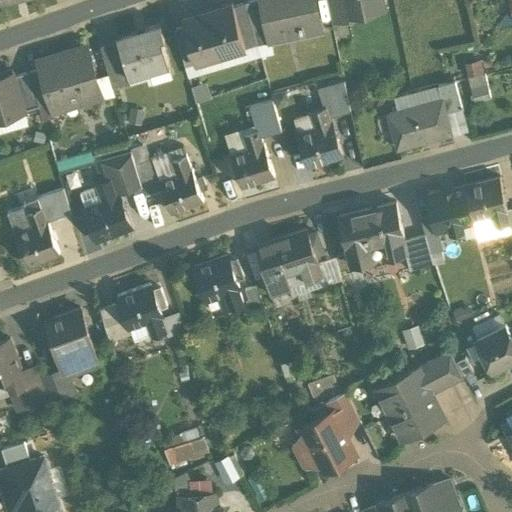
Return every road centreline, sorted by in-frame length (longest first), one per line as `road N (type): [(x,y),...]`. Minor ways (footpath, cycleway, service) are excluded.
road 1 (residential): [(0,308),(256,214),(511,145)]
road 2 (residential): [(292,511),(340,488),(467,450),(510,500)]
road 3 (residential): [(126,0),(0,43)]
